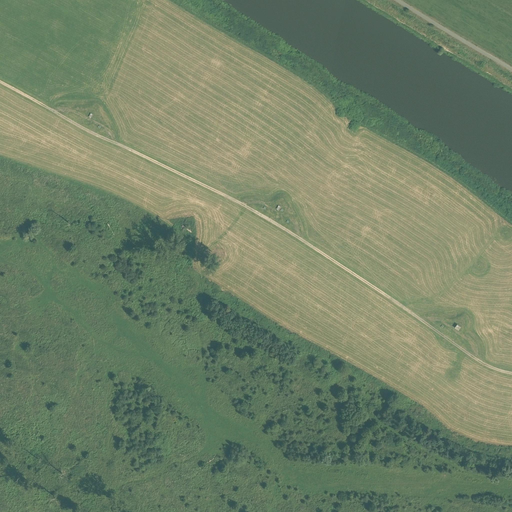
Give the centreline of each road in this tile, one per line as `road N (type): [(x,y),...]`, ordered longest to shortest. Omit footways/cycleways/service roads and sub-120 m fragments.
road 1 (track): [(0,82),(243,205),(479,361),(511,374)]
road 2 (unclassified): [(398,0),(511,68)]
